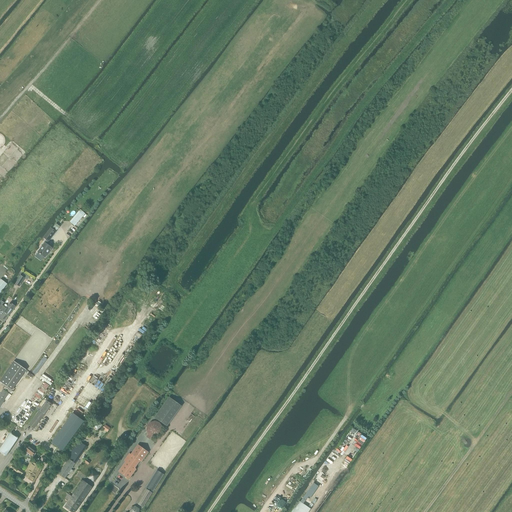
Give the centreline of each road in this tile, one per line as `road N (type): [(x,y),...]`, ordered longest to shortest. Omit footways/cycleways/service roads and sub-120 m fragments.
road 1 (track): [(511,90),(211,511)]
road 2 (track): [(99,0),(0,118)]
road 3 (unknown): [(0,471),(26,436),(44,436),(89,372)]
